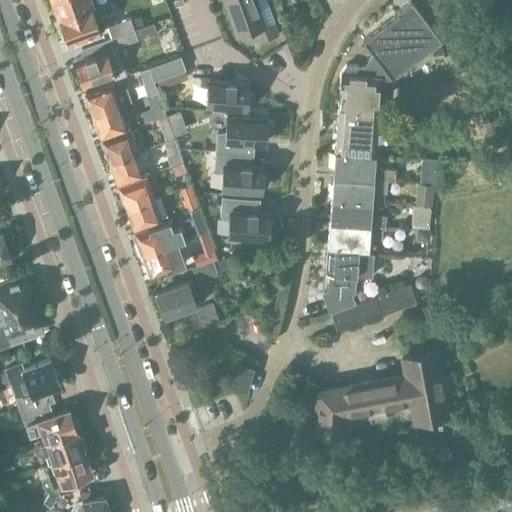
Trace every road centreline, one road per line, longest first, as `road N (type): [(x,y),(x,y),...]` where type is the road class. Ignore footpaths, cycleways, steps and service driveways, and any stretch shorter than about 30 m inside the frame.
road 1 (unclassified): [(189,446),(251,422),(263,398),(283,344),(305,229),(313,95),(328,48),(357,0)]
road 2 (secondary): [(0,52),(159,511)]
road 3 (secondary): [(166,454),(4,0)]
